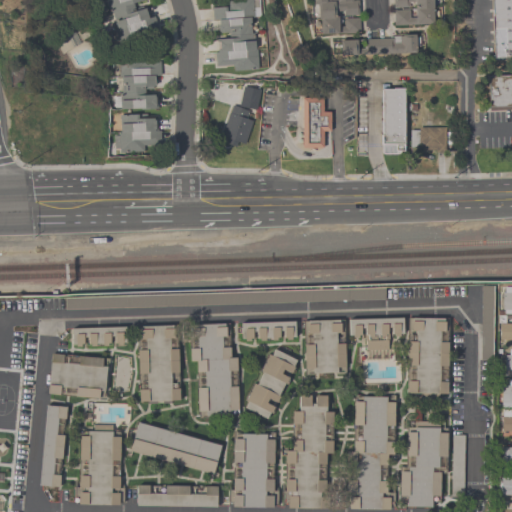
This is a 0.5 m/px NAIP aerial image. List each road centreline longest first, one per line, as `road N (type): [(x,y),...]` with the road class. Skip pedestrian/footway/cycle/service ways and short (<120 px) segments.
road 1 (residential): [(184,200),(186,49),(178,0)]
road 2 (primary): [(511,192),(319,200)]
road 3 (primary): [(124,201),(0,203)]
